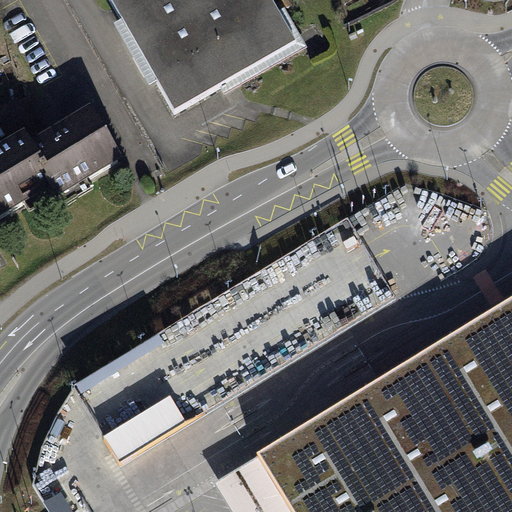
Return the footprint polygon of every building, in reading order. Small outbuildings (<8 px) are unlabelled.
[(297,45),(270,0),(109,0),(175,114),(297,45)] [(18,102),(0,112),(0,219),(51,189),(57,199),(118,163),(90,116),(30,151),(24,142),(37,134),(18,102)] [(511,511),(511,305),(480,325),(257,461),(288,510),(288,511),(511,511)] [(186,426),(170,400),(104,440),(120,466),(186,426)] [(288,511),(288,510),(257,461),(214,488),(228,511),(288,511)]
